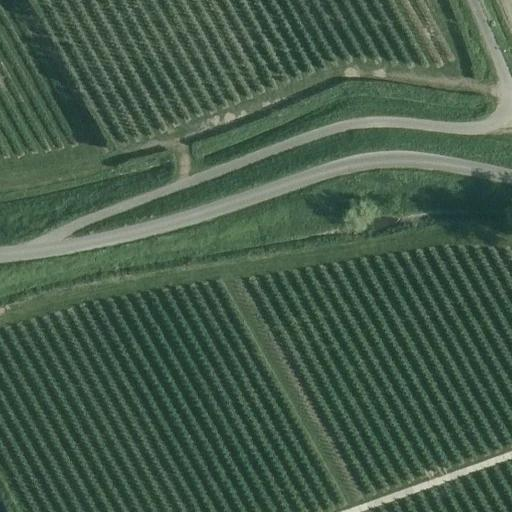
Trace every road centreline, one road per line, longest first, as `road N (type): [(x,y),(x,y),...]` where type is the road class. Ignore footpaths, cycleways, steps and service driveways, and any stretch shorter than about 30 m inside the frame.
road 1 (unclassified): [(511,116),(467,130),(365,121),(335,127),(67,229),(34,252)]
road 2 (unclassified): [(34,252),(188,223),(368,162),(448,164),(511,178)]
